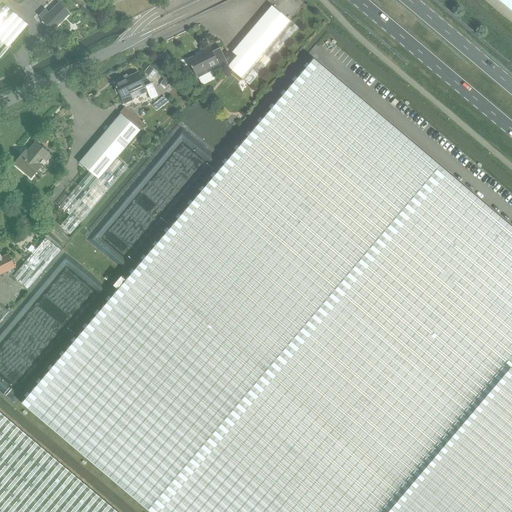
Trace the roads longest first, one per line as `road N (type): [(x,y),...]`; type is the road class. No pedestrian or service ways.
road 1 (unclassified): [(0,104),(132,38),(142,17),(178,0)]
road 2 (primary): [(356,0),(511,130)]
road 3 (primary): [(511,88),(407,0)]
